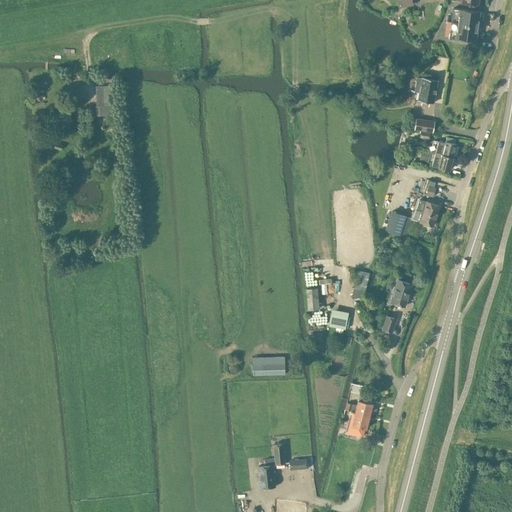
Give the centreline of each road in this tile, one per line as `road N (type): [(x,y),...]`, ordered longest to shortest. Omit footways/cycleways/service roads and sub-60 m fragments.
road 1 (residential): [(462,276),(453,258),(454,217),(487,114),(511,76)]
road 2 (residential): [(379,511),(379,473),(402,390),(436,331),(450,322)]
road 3 (tertiary): [(399,511),(450,322)]
road 4 (tertiary): [(462,276),(511,101)]
